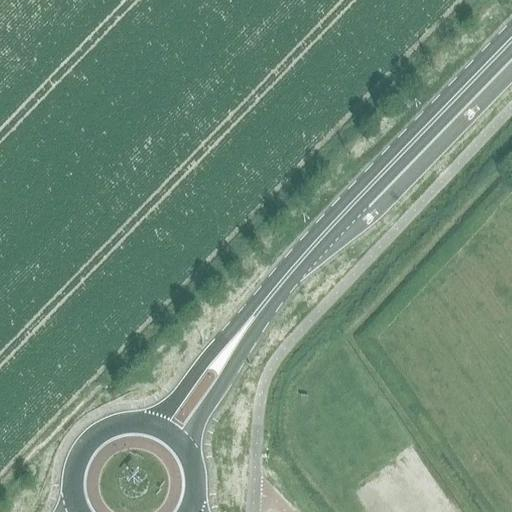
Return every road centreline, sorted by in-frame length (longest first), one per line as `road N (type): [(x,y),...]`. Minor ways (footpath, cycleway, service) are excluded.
road 1 (secondary): [(225,355),(335,221),(511,39)]
road 2 (secondary): [(149,424),(110,427),(86,446),(73,474),(74,501)]
